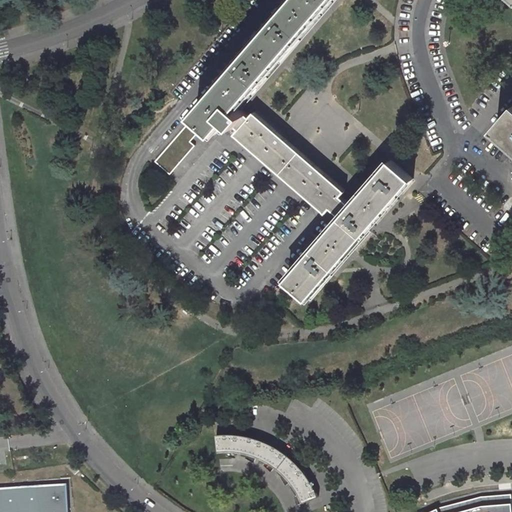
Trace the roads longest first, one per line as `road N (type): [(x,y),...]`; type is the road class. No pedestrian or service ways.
road 1 (unclassified): [(156,511),(101,463),(53,401),(0,254)]
road 2 (residential): [(0,50),(133,0)]
